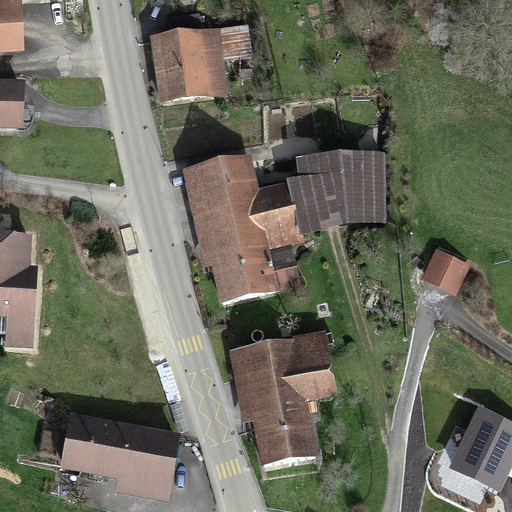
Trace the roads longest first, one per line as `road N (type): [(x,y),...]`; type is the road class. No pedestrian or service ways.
road 1 (tertiary): [(240,511),(148,207),(109,0)]
road 2 (track): [(396,457),(333,251)]
